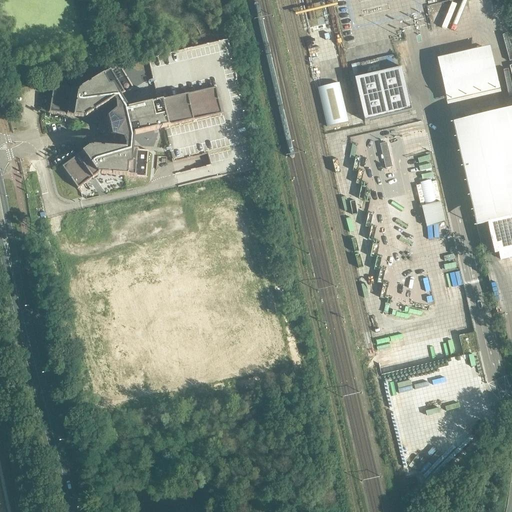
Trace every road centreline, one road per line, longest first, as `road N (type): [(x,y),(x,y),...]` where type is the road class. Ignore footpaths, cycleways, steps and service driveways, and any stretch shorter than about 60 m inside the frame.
road 1 (unknown): [(432,112),(341,136),(336,150),(372,314),(378,323),(437,316),(397,156),(439,140)]
road 2 (primary): [(73,511),(13,280)]
road 3 (track): [(57,213),(67,243),(86,251),(181,226)]
